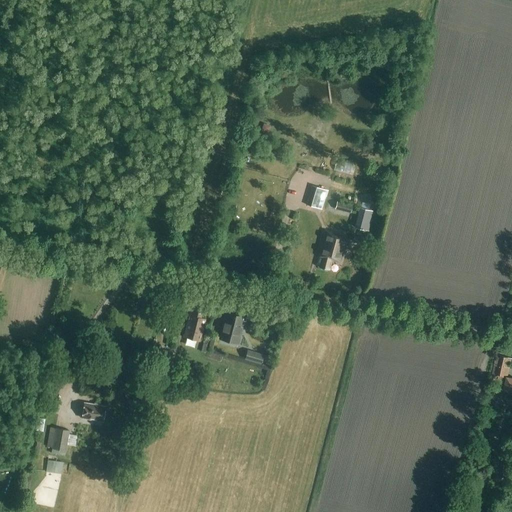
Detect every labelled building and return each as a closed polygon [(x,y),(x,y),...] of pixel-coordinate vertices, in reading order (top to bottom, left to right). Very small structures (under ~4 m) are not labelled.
[(258,124),(260,133),(268,131),(266,122),(258,124)] [(332,161),(330,168),(348,174),(351,167),(332,161)] [(306,205),(321,210),(327,191),(311,186),(306,205)] [(337,202),(335,210),(350,214),(352,206),(337,202)] [(354,228),(369,232),(374,211),(359,208),(354,228)] [(347,238),(326,232),(318,263),(321,264),(320,266),(329,268),(332,260),(340,262),(347,238)] [(200,318),(203,307),(194,305),(194,307),(191,306),(183,337),(200,341),(206,319),(200,318)] [(242,316),(225,312),(218,339),(239,345),(244,325),(240,325),(242,316)] [(161,363),(171,366),(175,353),(165,350),(161,363)] [(262,356),(248,352),(246,359),(260,362),(262,356)] [(511,359),(500,356),(500,358),(496,357),(491,378),(505,381),(503,391),(511,392),(511,377),(507,377),(511,359)] [(84,403),(81,418),(102,421),(104,406),(84,403)] [(50,428),(48,440),(47,446),(52,447),(52,448),(65,450),(69,431),(50,428)] [(46,472),(62,474),(63,462),(47,460),(46,472)] [(493,480),(504,483),(509,463),(498,460),(493,480)]
